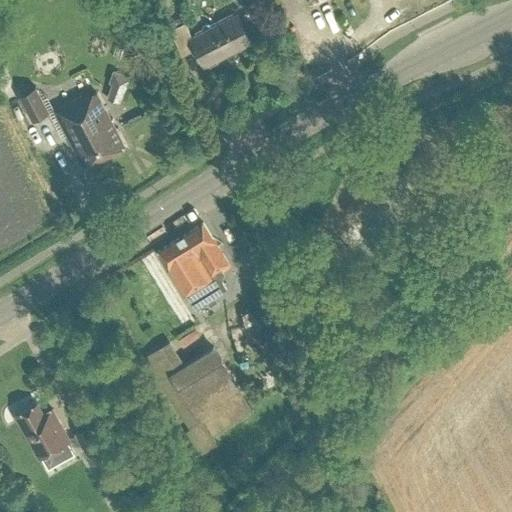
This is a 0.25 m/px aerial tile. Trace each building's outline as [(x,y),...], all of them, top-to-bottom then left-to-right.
[(402,9),(409,20),(421,13),(413,2),(402,9)] [(204,64),(252,40),(238,13),(193,36),(186,22),(172,29),(185,53),(196,48),(204,64)] [(57,75),(69,59),(55,48),(42,64),(57,75)] [(0,87),(13,81),(6,67),(0,69),(0,87)] [(127,97),(142,89),(132,72),(118,80),(127,97)] [(47,112),(35,87),(17,96),(29,121),(47,112)] [(85,166),(126,144),(97,89),(84,96),(81,92),(54,107),(85,166)] [(231,266),(203,221),(158,249),(194,309),(207,301),(210,306),(218,301),(213,292),(223,286),(216,274),(231,266)] [(214,345),(185,363),(171,340),(147,355),(191,426),(188,428),(202,450),(217,441),(212,433),(253,408),(214,345)] [(45,411),(39,400),(16,413),(39,454),(70,438),(53,407),(45,411)] [(95,419),(74,431),(109,493),(110,492),(114,501),(135,489),(130,481),(131,481),(95,419)]
